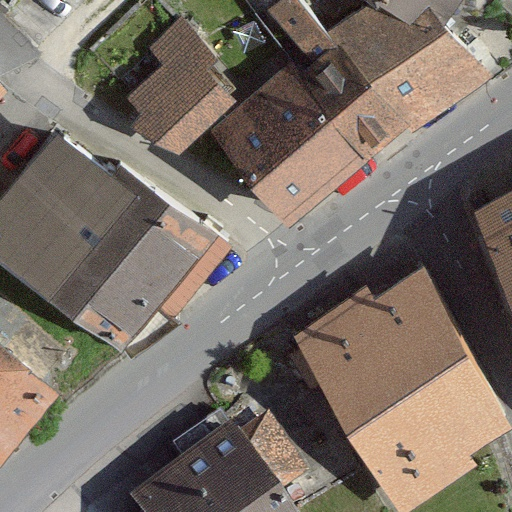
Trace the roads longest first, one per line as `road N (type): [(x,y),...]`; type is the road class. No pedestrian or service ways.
road 1 (tertiary): [(292,260),(0,511)]
road 2 (residential): [(292,260),(36,82)]
road 3 (residential): [(511,388),(438,219),(406,185)]
road 4 (tertiary): [(406,185),(292,260)]
road 5 (tertiary): [(511,105),(406,185)]
